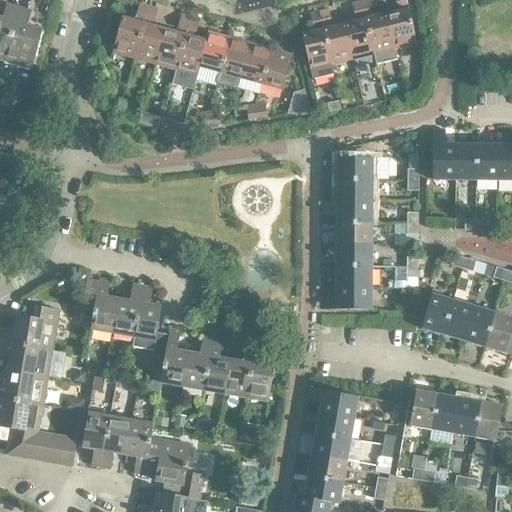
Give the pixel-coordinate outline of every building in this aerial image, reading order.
[(363,15),(373,13),(370,0),(360,2),(363,15)] [(354,17),(363,15),(360,2),(351,5),(354,17)] [(18,9),(6,5),(2,19),(0,18),(0,60),(4,61),(18,9)] [(135,17),(145,19),(148,7),(139,5),(135,17)] [(145,19),(154,22),(157,10),(148,7),(145,19)] [(4,61),(31,69),(42,30),(27,26),(31,12),(18,9),(4,61)] [(181,16),(178,28),(186,31),(190,19),(192,13),(183,10),(181,16)] [(318,12),(321,25),(331,23),(328,10),(318,12)] [(416,45),(407,10),(386,15),(394,50),(416,45)] [(312,27),(321,25),(318,12),(309,15),(312,27)] [(365,20),(373,55),(375,64),(396,59),(394,50),(386,15),(365,20)] [(109,44),(107,51),(112,53),(133,59),(143,24),(145,19),(135,17),(134,22),(122,18),(114,45),(109,44)] [(186,31),(195,34),(199,21),(190,19),(186,31)] [(373,55),(365,20),(344,25),(352,60),(373,55)] [(143,24),(133,59),(154,65),(164,30),(143,24)] [(344,25),(323,30),(331,65),(352,60),(344,25)] [(154,65),(175,70),(185,36),(164,30),(154,65)] [(301,35),(312,80),(333,75),(331,65),(323,30),(301,35)] [(229,39),(207,33),(205,41),(206,41),(198,68),(199,68),(219,73),(229,39)] [(175,70),(197,76),(199,68),(198,68),(206,41),(205,41),(185,36),(175,70)] [(229,39),(219,73),(217,82),(238,88),(240,79),(250,44),(229,39)] [(261,85),(270,50),(250,44),(240,79),(261,85)] [(282,91),(292,56),(270,50),(261,85),(282,91)] [(334,103),(331,109),(332,113),(341,111),(339,102),(334,103)] [(255,106),(257,118),(266,117),(265,104),(255,106)] [(257,118),(255,106),(245,107),(247,120),(257,118)] [(208,113),(210,125),(220,124),(218,111),(208,113)] [(210,125),(208,113),(199,114),(201,127),(210,125)] [(432,130),(432,145),(432,180),(454,180),(454,144),(444,144),(444,130),(432,130)] [(400,137),(389,140),(391,148),(402,146),(400,137)] [(476,145),(454,144),(454,180),(476,180),(476,145)] [(511,144),(497,145),(497,181),(511,180),(511,144)] [(497,181),(497,145),(476,145),(476,180),(497,181)] [(382,159),(372,159),(372,158),(336,158),(336,180),(372,180),(372,179),(382,178),(382,159)] [(417,181),(417,170),(407,170),(407,181),(417,181)] [(372,180),(336,180),(336,201),(372,202),(372,180)] [(417,181),(407,181),(407,191),(417,191),(417,181)] [(372,223),(372,202),(336,201),(336,223),(372,223)] [(417,224),(417,213),(407,213),(407,224),(417,224)] [(475,220),(464,220),(465,230),(475,230),(475,220)] [(475,230),(485,230),(485,220),(475,220),(475,230)] [(372,223),(336,223),(336,244),(371,245),(372,223)] [(417,224),(407,224),(407,234),(417,235),(417,224)] [(336,244),(336,266),(371,266),(371,245),(336,244)] [(407,256),(407,267),(417,267),(417,256),(407,256)] [(452,265),(462,268),(465,259),(454,256),(452,265)] [(465,259),(462,268),(471,271),(474,262),(465,259)] [(371,266),(336,266),(335,287),(371,288),(371,266)] [(417,278),(417,267),(407,267),(407,278),(417,278)] [(506,271),(496,268),(493,278),(503,281),(506,271)] [(511,273),(506,271),(503,281),(511,283),(511,273)] [(89,330),(111,334),(117,300),(106,298),(109,281),(98,280),(98,283),(86,281),(81,307),(93,309),(89,330)] [(132,286),(129,302),(117,300),(111,334),(133,337),(142,287),(132,286)] [(133,337),(132,347),(153,351),(156,333),(161,307),(149,305),(151,289),(142,287),(133,337)] [(371,310),(371,288),(335,287),(335,298),(321,298),(321,310),(371,310)] [(431,294),(424,317),(421,329),(442,335),(452,301),(431,294)] [(473,307),(452,301),(442,335),(463,341),(473,307)] [(14,331),(0,328),(0,341),(51,351),(58,311),(32,306),(30,318),(17,316),(14,331)] [(288,323),(291,308),(278,306),(275,321),(288,323)] [(463,341),(484,347),(494,313),(473,307),(463,341)] [(505,353),(511,329),(511,318),(494,313),(484,347),(505,353)] [(156,333),(153,351),(152,355),(164,357),(160,383),(182,386),(188,353),(176,351),(179,334),(168,333),(168,335),(156,333)] [(199,355),(188,353),(182,386),(203,390),(212,340),(202,338),(199,355)] [(219,358),(222,342),(212,340),(203,390),(224,394),(230,360),(219,358)] [(47,378),(51,351),(0,341),(0,355),(10,357),(7,371),(47,378)] [(224,394),(245,397),(254,348),(244,346),(242,362),(230,360),(224,394)] [(261,365),(264,349),(254,348),(245,397),(267,401),(273,368),(261,365)] [(0,385),(0,398),(42,406),(47,378),(7,371),(4,386),(0,385)] [(74,375),(73,381),(84,383),(86,373),(79,371),(74,375)] [(158,394),(160,383),(145,380),(143,391),(158,394)] [(358,397),(309,388),(307,400),(320,403),(318,413),(354,419),(358,397)] [(437,395),(415,391),(409,426),(431,430),(437,395)] [(459,398),(437,395),(431,430),(452,433),(459,398)] [(42,406),(0,398),(0,427),(10,430),(21,431),(32,433),(37,434),(42,406)] [(84,400),(73,398),(65,404),(64,410),(82,413),(84,400)] [(474,437),(480,402),(459,398),(452,433),(474,437)] [(392,410),(399,411),(401,404),(393,402),(393,404),(392,410)] [(502,406),(480,402),(474,437),(496,441),(502,406)] [(109,417),(87,413),(82,447),(94,449),(91,465),(101,467),(109,417)] [(318,413),(315,434),(350,440),(354,419),(318,413)] [(175,425),(175,427),(183,428),(183,427),(185,417),(177,415),(175,425)] [(168,418),(155,416),(154,425),(167,428),(168,418)] [(113,452),(125,454),(131,421),(109,417),(101,467),(111,469),(113,452)] [(195,429),(208,432),(209,431),(210,421),(197,419),(195,429)] [(144,471),(150,439),(152,425),(131,421),(125,454),(136,456),(133,472),(144,474),(144,471)] [(249,439),(251,425),(241,423),(238,437),(249,439)] [(17,457),(21,431),(10,430),(6,455),(17,457)] [(28,459),(32,433),(21,431),(17,457),(28,459)] [(43,435),(37,434),(32,433),(28,459),(38,461),(43,435)] [(350,440),(315,434),(311,455),(346,461),(350,440)] [(49,463),(54,437),(43,435),(38,461),(49,463)] [(395,437),(385,436),(383,446),(393,448),(395,437)] [(49,463),(60,465),(65,439),(54,437),(49,463)] [(72,467),(76,441),(65,439),(60,465),(72,467)] [(185,472),(190,446),(150,439),(144,471),(156,473),(154,481),(164,482),(162,493),(199,500),(203,475),(185,472)] [(393,448),(383,446),(381,456),(391,458),(393,448)] [(342,483),(346,461),(311,455),(307,476),(342,483)] [(498,465),(497,475),(508,477),(509,466),(498,465)] [(422,481),(423,471),(413,469),(412,479),(422,481)] [(423,471),(422,481),(432,483),(434,473),(423,471)] [(497,475),(496,486),(507,487),(508,477),(497,475)] [(307,476),(304,497),(304,498),(330,502),(330,503),(339,504),(342,483),(307,476)] [(456,477),(454,486),(464,488),(466,479),(456,477)] [(385,490),(387,480),(377,478),(375,488),(385,490)] [(466,479),(464,488),(475,490),(477,481),(466,479)] [(385,490),(375,488),(373,499),(383,501),(385,490)] [(199,501),(199,500),(162,493),(157,492),(154,508),(140,505),(138,511),(194,511),(196,500),(199,501)] [(295,496),(292,511),(328,511),(330,503),(330,502),(304,498),(304,497),(295,496)]
